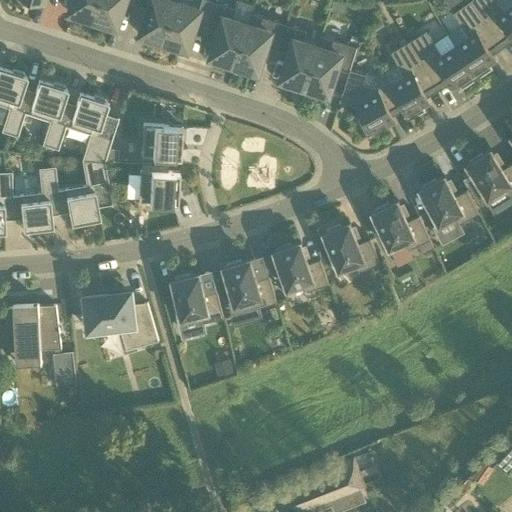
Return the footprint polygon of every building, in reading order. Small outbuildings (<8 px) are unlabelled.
[(74,0),(71,12),(70,13),(72,13),(73,13),(72,15),(72,16),(93,23),(93,22),(100,0),(74,0)] [(100,0),(93,22),(93,23),(114,29),(115,27),(117,28),(126,1),(138,5),(138,4),(139,0),(100,0)] [(177,0),(139,0),(138,4),(138,5),(149,8),(149,9),(141,35),(142,36),(143,36),(142,38),(164,45),(177,2),(177,0)] [(178,2),(179,0),(177,0),(177,2),(164,45),(185,52),(186,49),(188,50),(196,23),(207,27),(216,2),(215,2),(209,0),(202,0),(200,9),(178,2)] [(444,0),(451,10),(466,0),(444,0)] [(511,5),(505,12),(495,0),(472,0),(470,1),(500,42),(511,35),(511,36),(511,5)] [(470,37),(456,46),(477,79),(492,69),(489,65),(497,60),(490,50),(500,42),(470,1),(454,13),(470,37)] [(213,61),(234,68),(248,25),(235,20),(236,9),(216,2),(207,27),(220,31),(211,58),(214,58),(213,61)] [(279,50),(287,25),(251,14),(248,25),(234,68),(256,74),(256,72),(258,73),(267,46),(279,50)] [(283,83),(305,90),(318,47),(305,43),(307,31),(287,25),(279,50),(291,53),(282,80),(284,81),(283,83)] [(446,79),(450,84),(453,89),(460,84),(463,88),(477,79),(456,46),(442,55),(426,31),(409,42),(435,86),(446,79)] [(350,72),(351,70),(358,47),(322,36),(318,47),(305,90),(326,97),(327,94),(329,95),(337,68),(350,72)] [(392,52),(405,74),(388,83),(401,105),(409,120),(425,111),(423,107),(430,103),(424,92),(435,86),(409,42),(392,52)] [(0,105),(9,108),(2,131),(17,136),(25,113),(25,112),(17,109),(23,88),(27,77),(24,76),(24,74),(13,70),(12,72),(0,68),(0,105)] [(390,111),(401,105),(388,83),(377,89),(363,85),(367,75),(351,70),(350,72),(341,101),(357,106),(364,118),(360,120),(368,137),(396,121),(390,111)] [(58,149),(65,126),(57,123),(64,101),(67,90),(64,89),(65,87),(54,83),(53,85),(39,81),(36,92),(23,88),(17,109),(25,112),(25,113),(50,121),(42,144),(58,149)] [(97,136),(104,114),(108,103),(105,102),(106,100),(94,96),(94,98),(80,94),(76,105),(64,101),(57,123),(65,126),(90,134),(82,160),(104,162),(111,140),(97,136)] [(97,136),(111,140),(119,117),(117,117),(117,118),(104,114),(97,136)] [(180,159),(182,126),(144,124),(141,156),(143,156),(142,163),(167,165),(168,165),(168,158),(180,159)] [(511,194),(511,163),(503,169),(492,150),(483,155),(482,154),(469,161),(471,163),(468,165),(489,199),(504,190),(509,197),(511,194)] [(104,162),(82,160),(86,185),(58,190),(58,192),(49,193),(51,215),(69,212),(71,224),(85,221),(85,223),(97,221),(97,219),(100,218),(98,206),(94,185),(108,182),(104,162)] [(168,165),(167,165),(142,163),(142,170),(141,170),(138,202),(177,205),(179,172),(167,172),(168,165)] [(58,192),(58,190),(55,166),(39,168),(41,193),(12,196),(13,198),(3,198),(4,220),(22,218),(23,230),(38,228),(38,231),(50,229),(50,227),(52,227),(51,215),(49,193),(58,192)] [(0,234),(2,234),(2,232),(5,232),(4,220),(3,198),(13,198),(12,196),(11,172),(0,172),(0,234)] [(456,196),(454,192),(446,177),(437,181),(436,179),(423,187),(424,188),(421,190),(440,225),(455,217),(459,224),(480,213),(468,190),(456,196)] [(94,185),(98,206),(111,204),(111,205),(112,205),(108,182),(94,185)] [(408,221),(406,216),(399,201),(390,205),(389,203),(375,210),(376,212),(373,213),(390,249),(406,241),(410,249),(419,245),(423,254),(434,249),(430,240),(431,239),(420,216),(408,221)] [(359,244),(357,239),(350,223),(341,227),(341,225),(327,230),(328,232),(324,234),(340,271),(356,264),(359,272),(381,263),(371,239),(359,244)] [(309,264),(307,258),(301,242),(292,246),(291,244),(277,249),(278,251),(275,252),(288,290),(305,284),(308,292),(330,284),(321,259),(309,264)] [(224,267),(234,301),(236,306),(253,301),(255,309),(277,302),(270,277),(258,281),(251,259),(242,262),(241,260),(227,264),(227,266),(224,267)] [(206,295),(204,290),(200,274),(191,276),(190,274),(176,277),(176,280),(173,280),(178,302),(174,303),(178,318),(182,317),(182,319),(200,315),(202,323),(224,318),(218,292),(206,295)] [(148,302),(137,304),(133,304),(132,295),(131,295),(131,297),(123,298),(122,291),(85,296),(89,331),(120,327),(127,350),(159,340),(148,302)] [(57,305),(40,306),(40,302),(14,303),(14,307),(7,307),(9,351),(16,351),(17,364),(43,363),(42,349),(62,348),(57,305)] [(65,386),(76,385),(73,361),(62,362),(65,386)] [(220,376),(233,372),(230,362),(217,365),(220,376)] [(511,447),(498,463),(507,472),(511,466),(511,447)] [(301,511),(366,486),(355,456),(290,482),(301,511)] [(484,482),(494,468),(485,462),(476,476),(484,482)]
